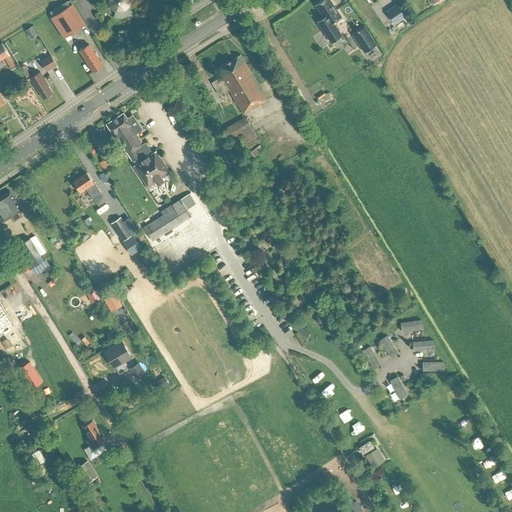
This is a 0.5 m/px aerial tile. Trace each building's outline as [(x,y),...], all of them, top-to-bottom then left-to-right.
[(132,11),(128,6),(129,5),(130,0),(108,0),(110,5),(114,9),(115,10),(114,16),(120,17),(128,15),(132,11)] [(331,41),(343,33),(335,20),(342,16),(331,0),(318,0),(317,1),(325,15),(317,20),(331,41)] [(397,2),(385,11),(395,24),(407,16),(397,2)] [(72,3),(51,17),(60,32),(64,38),(65,37),(70,34),(85,24),(81,17),(77,11),(72,3)] [(376,44),(388,37),(377,17),(365,23),(376,44)] [(352,34),(364,52),(376,44),(364,26),(352,34)] [(102,35),(90,41),(102,63),(114,57),(102,35)] [(0,60),(5,58),(11,69),(16,66),(9,55),(2,43),(0,43),(0,60)] [(89,44),(79,50),(93,71),(102,65),(97,57),(98,56),(95,52),(94,52),(89,44)] [(46,70),(57,64),(51,53),(40,60),(46,70)] [(243,113),(267,99),(240,54),(219,67),(221,70),(219,72),(221,76),(212,82),(218,92),(227,87),(243,113)] [(38,59),(32,61),(35,71),(42,69),(38,59)] [(40,71),(30,77),(38,90),(39,90),(44,98),(52,92),(48,86),(49,86),(40,71)] [(144,145),(136,132),(141,129),(133,115),(127,119),(123,112),(106,124),(115,136),(116,135),(132,160),(134,160),(136,164),(134,165),(148,186),(156,181),(157,184),(164,180),(162,177),(169,172),(155,151),(152,153),(146,144),(144,145)] [(234,144),(255,132),(245,116),(225,127),(234,144)] [(111,153),(115,162),(123,159),(119,150),(111,153)] [(107,157),(99,162),(105,171),(112,166),(107,157)] [(87,172),(73,181),(80,191),(86,187),(92,198),(93,197),(98,205),(105,200),(100,192),(101,192),(94,181),(93,182),(87,172)] [(176,188),(182,196),(190,191),(184,183),(176,188)] [(228,184),(218,191),(226,205),(237,199),(228,184)] [(22,209),(10,190),(0,196),(0,216),(3,222),(11,216),(14,221),(21,216),(18,212),(22,209)] [(188,193),(180,198),(187,209),(194,204),(188,193)] [(121,199),(128,205),(131,200),(125,195),(121,199)] [(163,214),(144,226),(153,240),(164,233),(165,235),(173,230),(171,228),(191,216),(187,209),(180,198),(161,211),(163,214)] [(27,210),(37,216),(43,207),(32,201),(27,210)] [(132,233),(121,217),(111,223),(122,240),(132,233)] [(133,234),(123,241),(132,254),(141,247),(133,234)] [(33,266),(44,259),(30,237),(19,244),(33,266)] [(6,289),(12,298),(24,290),(19,281),(6,289)] [(308,290),(312,297),(320,293),(315,285),(308,290)] [(114,292),(121,305),(133,299),(125,286),(114,292)] [(94,289),(87,293),(92,302),(99,298),(94,289)] [(136,318),(132,304),(123,307),(128,321),(136,318)] [(0,305),(0,330),(11,324),(0,305)] [(333,318),(337,325),(347,320),(343,312),(333,318)] [(320,318),(309,325),(317,338),(329,330),(320,318)] [(400,323),(401,331),(422,328),(421,320),(400,323)] [(394,332),(403,349),(409,346),(400,329),(394,332)] [(386,336),(380,340),(391,358),(397,354),(386,336)] [(131,357),(121,340),(104,350),(114,367),(131,357)] [(413,342),(413,350),(434,349),(433,341),(413,342)] [(370,346),(363,350),(373,368),(380,365),(370,346)] [(129,367),(136,378),(145,372),(138,361),(129,367)] [(29,362),(18,369),(30,389),(41,382),(29,362)] [(422,362),(422,370),(443,370),(443,362),(422,362)] [(401,371),(410,391),(419,387),(410,368),(401,371)] [(164,376),(159,379),(163,386),(169,383),(164,376)] [(397,376),(390,380),(400,398),(407,394),(397,376)] [(467,398),(474,392),(464,380),(456,386),(467,398)] [(433,404),(440,400),(434,391),(427,395),(433,404)] [(415,402),(409,406),(415,416),(421,412),(415,402)] [(100,438),(104,436),(100,429),(99,430),(93,420),(83,426),(90,438),(87,440),(93,450),(104,444),(100,438)] [(374,446),(386,440),(383,432),(370,438),(374,446)] [(369,441),(358,448),(362,454),(373,448),(369,441)] [(377,448),(366,455),(373,466),(384,460),(377,448)] [(77,465),(87,481),(96,475),(87,460),(77,465)] [(395,477),(402,490),(413,484),(406,471),(395,477)] [(409,499),(414,509),(428,501),(423,492),(409,499)]
